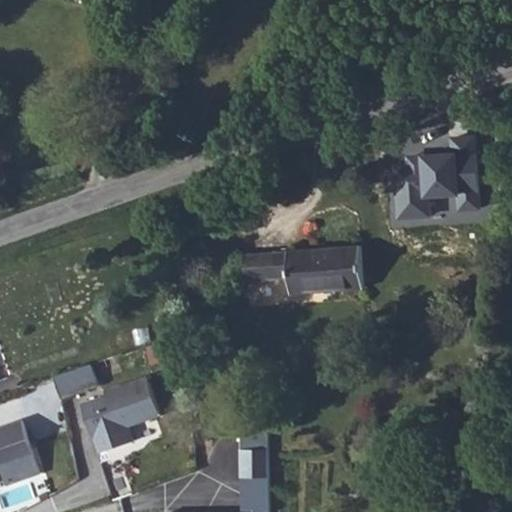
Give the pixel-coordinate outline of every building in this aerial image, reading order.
[(355,231),(232,246),(235,273),(282,269),(285,285),(360,275),(355,231)] [(168,321),(164,290),(149,290),(154,325),(168,321)] [(89,346),(51,357),(57,376),(92,365),(89,346)] [(97,450),(136,440),(132,423),(163,415),(153,376),(83,394),(97,450)] [(0,462),(0,463),(33,452),(17,399),(0,403),(0,462)] [(272,429),(242,428),(242,508),(167,508),(166,511),(257,511),(257,510),(271,510),(272,429)]
